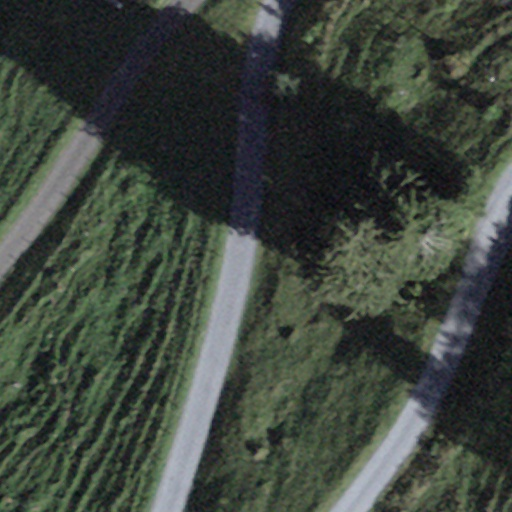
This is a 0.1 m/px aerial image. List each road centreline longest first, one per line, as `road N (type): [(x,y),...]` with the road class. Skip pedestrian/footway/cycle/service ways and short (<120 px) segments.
road 1 (track): [(169,511),(236,273),(259,56),(279,0)]
road 2 (track): [(511,205),(434,383),(342,511)]
road 3 (track): [(0,254),(189,0)]
